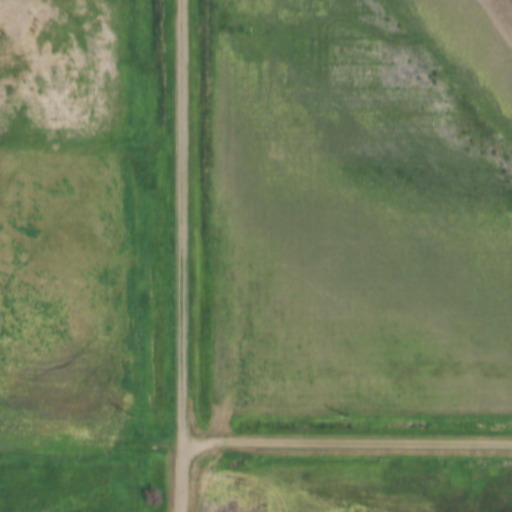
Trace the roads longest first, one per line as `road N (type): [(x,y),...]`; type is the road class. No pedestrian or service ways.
road 1 (track): [(187,449),(187,0)]
road 2 (track): [(0,455),(187,449)]
